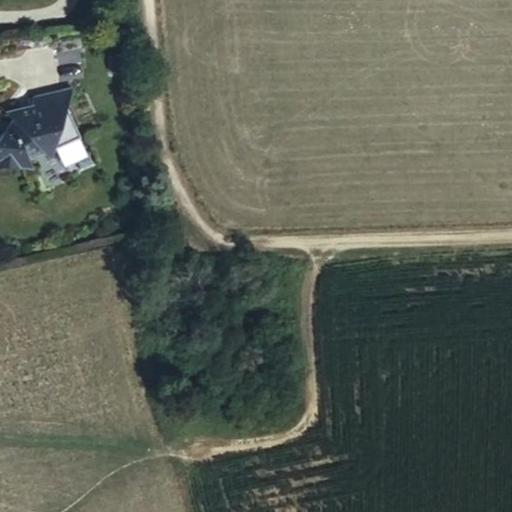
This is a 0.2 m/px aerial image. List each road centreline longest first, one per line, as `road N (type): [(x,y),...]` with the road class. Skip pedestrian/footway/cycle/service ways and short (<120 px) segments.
road 1 (track): [(0,449),(105,440),(278,442),(310,395),(295,240)]
road 2 (track): [(243,241),(511,234)]
